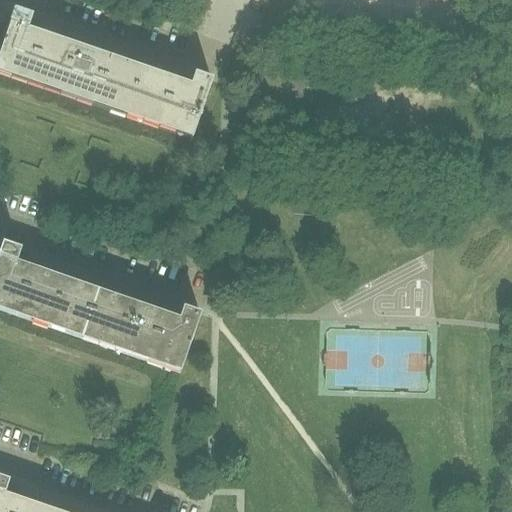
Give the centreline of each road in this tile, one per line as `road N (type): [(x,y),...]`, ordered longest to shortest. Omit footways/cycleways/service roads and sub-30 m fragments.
road 1 (residential): [(211,295),(0,224)]
road 2 (residential): [(203,50),(43,0)]
road 3 (residential): [(145,511),(0,462)]
